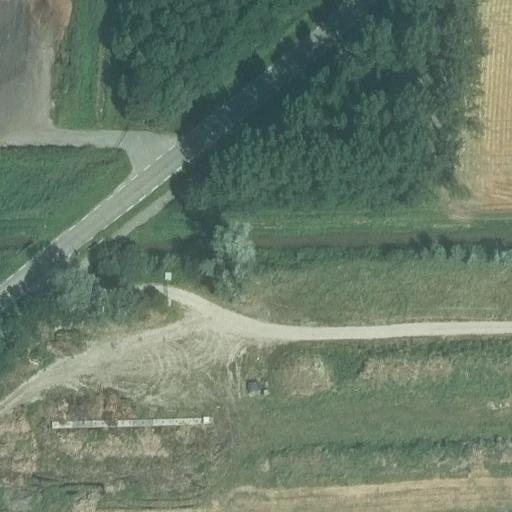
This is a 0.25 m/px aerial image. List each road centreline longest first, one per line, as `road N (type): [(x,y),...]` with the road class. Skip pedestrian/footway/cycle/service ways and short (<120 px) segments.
road 1 (track): [(41,266),(84,288),(163,291),(260,328),(302,334),(511,332)]
road 2 (tertiary): [(0,300),(368,0)]
